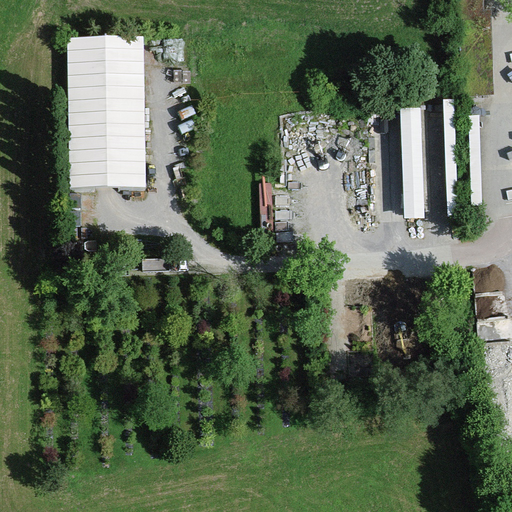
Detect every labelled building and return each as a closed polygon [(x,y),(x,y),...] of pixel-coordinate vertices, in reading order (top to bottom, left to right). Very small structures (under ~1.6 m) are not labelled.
[(148,189),(145,37),(67,39),(70,191),(148,189)] [(456,109),(444,110),(449,214),(483,212),(478,120),(470,120),(472,159),(458,160),(456,109)] [(405,221),(425,220),(422,111),(402,111),(405,221)] [(261,183),(261,230),(287,230),(287,183),(261,183)] [(507,294),(478,296),(480,336),(509,334),(507,294)]
